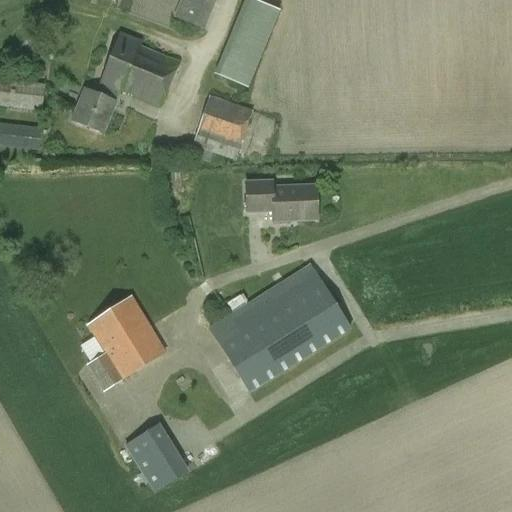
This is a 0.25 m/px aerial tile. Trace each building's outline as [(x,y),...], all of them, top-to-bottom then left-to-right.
[(203,32),(216,0),(180,0),(173,20),(203,32)] [(258,0),(242,0),(220,77),(256,87),(280,6),(258,0)] [(159,110),(176,66),(136,49),(137,46),(119,39),(96,97),(84,93),(71,124),(102,136),(114,103),(113,103),(117,93),(159,110)] [(0,108),(42,114),(44,87),(0,81),(0,108)] [(235,164),(252,113),(210,99),(198,133),(197,133),(188,160),(203,165),(208,155),(235,164)] [(0,149),(38,154),(39,130),(0,126),(0,149)] [(315,222),(316,222),(315,190),(272,191),(272,185),(245,186),(246,214),(271,213),(272,224),(289,223),(289,221),(315,220),(315,222)] [(243,389),(345,325),(309,267),(208,332),(243,389)] [(121,383),(164,356),(130,301),(87,328),(105,357),(87,368),(104,394),(121,383)] [(153,496),(188,475),(158,427),(124,448),(153,496)]
